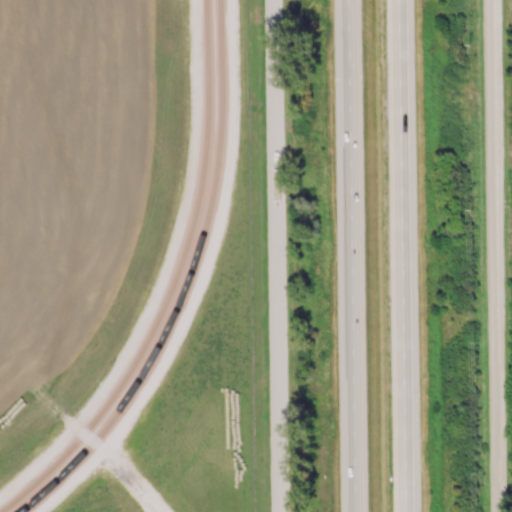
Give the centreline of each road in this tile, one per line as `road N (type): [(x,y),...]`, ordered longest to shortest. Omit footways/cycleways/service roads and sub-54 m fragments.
road 1 (residential): [(274,0),(281,511)]
road 2 (motorway): [(349,0),(356,511)]
road 3 (motorway): [(408,511),(402,0)]
road 4 (tertiary): [(499,511),(494,0)]
